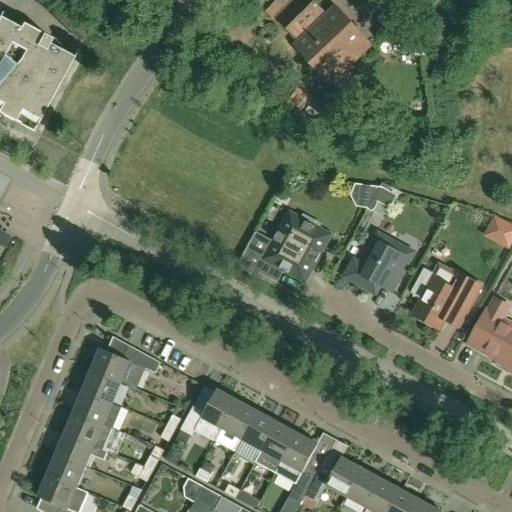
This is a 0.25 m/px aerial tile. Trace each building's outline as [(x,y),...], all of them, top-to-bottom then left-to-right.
[(65,0),(74,9),(79,4),(74,0),(65,0)] [(324,11),(313,0),(260,0),(258,3),(273,18),(275,16),(296,38),(324,11)] [(84,18),(88,13),(79,4),(74,9),(84,18)] [(330,84),(371,44),(335,6),(294,45),(330,84)] [(94,27),(98,23),(88,13),(84,18),(94,27)] [(72,58),(48,45),(51,40),(32,29),(29,35),(0,18),(0,114),(32,132),(72,58)] [(312,98),(282,80),(271,99),(301,116),(312,98)] [(375,209),(377,205),(377,202),(373,200),(367,210),(371,212),(375,209)] [(305,283),(331,235),(319,229),(322,224),(303,213),(301,219),(289,212),(273,241),(256,232),(240,262),(274,281),(280,269),(305,283)] [(345,277),(363,287),(365,288),(366,288),(368,288),(369,287),(370,286),(372,282),(391,292),(403,271),(413,253),(377,234),(361,265),(354,261),(345,277)] [(440,266),(435,276),(424,270),(412,293),(421,298),(412,314),(441,329),(445,321),(459,328),(469,309),(481,288),(459,276),(452,272),(440,266)] [(511,325),(502,320),(509,307),(495,299),(488,312),(486,311),(468,344),(498,361),(496,364),(511,373),(511,325)] [(122,383),(130,363),(156,374),(161,363),(113,337),(107,352),(100,349),(91,370),(122,383)] [(113,404),(122,383),(91,370),(82,391),(113,404)] [(215,441),(238,401),(217,389),(205,412),(194,406),(181,430),(192,436),(195,431),(215,441)] [(122,408),(113,404),(82,391),(74,412),(113,429),(122,408)] [(242,440),(258,412),(238,401),(215,441),(235,452),(242,440)] [(104,450),(113,429),(74,412),(65,433),(104,450)] [(262,451),(278,423),(258,412),(242,440),(262,451)] [(167,427),(175,431),(181,420),(173,416),(167,427)] [(282,462),(298,434),(278,423),(262,451),(255,463),(276,474),(282,462)] [(169,442),(175,431),(167,427),(161,438),(169,442)] [(104,450),(65,433),(56,454),(86,467),(92,454),(105,460),(109,452),(104,450)] [(304,498),(326,458),(314,452),(318,445),(298,434),(282,462),(276,474),(296,485),(293,491),(304,498)] [(156,446),(145,467),(153,471),(164,451),(156,446)] [(77,488),(86,467),(56,454),(47,475),(77,488)] [(347,497),(362,469),(341,457),(338,464),(326,458),(304,498),(316,504),(326,486),(347,497)] [(147,482),(153,471),(145,467),(137,464),(131,474),(147,482)] [(211,475),(200,469),(196,477),(207,483),(211,475)] [(367,508),(382,480),(362,469),(347,497),(367,508)] [(79,511),(87,493),(77,489),(77,488),(47,475),(38,497),(62,507),(60,511),(79,511)] [(185,497),(193,502),(202,486),(189,479),(183,488),(185,497)] [(390,511),(402,490),(382,480),(367,508),(373,511),(390,511)] [(236,499),(240,491),(229,485),(225,493),(236,499)] [(211,511),(213,511),(222,497),(202,486),(193,502),(211,511)] [(246,504),(251,496),(241,490),(240,491),(236,499),(246,504)] [(416,511),(422,501),(402,490),(390,511),(416,511)] [(137,500),(129,495),(123,507),(131,511),(137,500)] [(222,497),(213,511),(234,511),(238,506),(222,497)] [(441,511),(422,501),(416,511),(441,511)]
